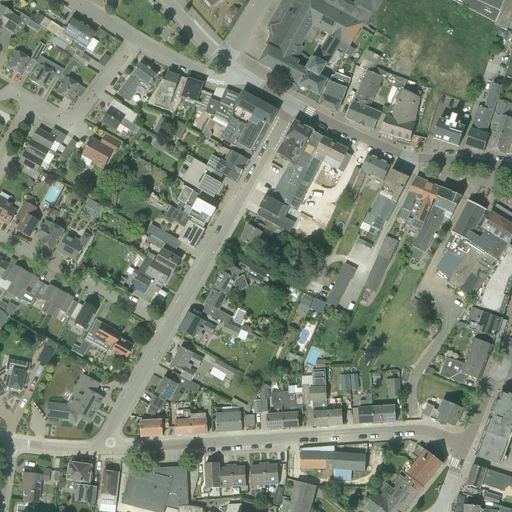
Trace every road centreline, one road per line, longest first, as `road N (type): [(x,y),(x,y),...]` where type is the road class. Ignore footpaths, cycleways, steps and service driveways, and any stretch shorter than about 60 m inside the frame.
road 1 (tertiary): [(109,449),(412,430),(464,445)]
road 2 (residential): [(168,330),(292,104)]
road 3 (tertiary): [(511,167),(400,155),(292,104)]
road 4 (residential): [(168,330),(0,239)]
road 5 (unknown): [(419,159),(350,307)]
road 6 (residential): [(34,107),(77,120),(135,39)]
road 7 (residential): [(109,449),(109,433),(168,330)]
